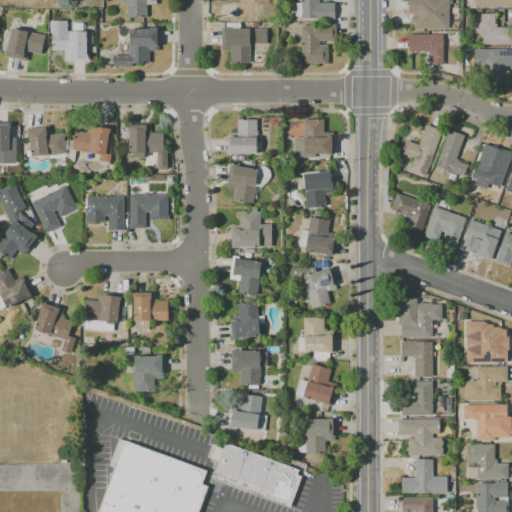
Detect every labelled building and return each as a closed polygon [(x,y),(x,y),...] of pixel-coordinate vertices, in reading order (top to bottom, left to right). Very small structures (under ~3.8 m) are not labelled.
[(146,18),(126,18),(126,0),(155,0),(155,5),(146,5),(146,18)] [(219,3),(234,3),(234,0),(253,0),(254,18),(224,18),(224,20),(219,20),(219,3)] [(301,19),(301,0),(319,0),(319,3),(334,3),(334,19),(318,20),(318,19),(301,19)] [(408,0),(450,0),(450,29),(414,30),(414,24),(411,24),(411,16),(414,16),(414,14),(408,14),(408,0)] [(511,44),(483,45),(482,33),(472,33),(472,14),(494,14),(494,24),(496,24),(496,28),(511,27),(511,44)] [(88,61),(64,61),(64,50),(51,51),(51,33),(49,33),(49,21),(66,21),(67,32),(86,32),(86,33),(92,33),(92,44),(86,44),(86,55),(88,55),(88,61)] [(301,64),(301,26),(330,26),(330,25),(335,25),(335,41),(319,42),(319,45),(327,45),(327,64),(322,64),(322,63),(301,64)] [(45,36),(41,55),(28,52),(26,61),(5,56),(11,28),(45,36)] [(221,51),(220,38),(222,38),(222,29),(228,28),(228,29),(266,29),(266,44),(249,44),(250,63),(230,64),(230,51),(221,51)] [(112,66),(112,56),(129,56),(129,29),(150,29),(157,29),(157,51),(148,51),(148,64),(131,64),(131,66),(112,66)] [(408,35),(443,35),(443,65),(429,65),(429,52),(408,52),(408,35)] [(475,49),(511,49),(511,67),(476,67),(475,49)] [(304,154),(304,138),(303,138),(303,119),(323,119),(323,133),(332,132),(333,155),(326,155),(326,154),(304,154)] [(228,132),(237,132),(237,120),(256,120),(256,131),(257,131),(257,136),(256,136),(256,153),(233,154),(233,155),(229,155),(229,145),(228,145),(228,132)] [(10,123),(10,129),(9,129),(9,151),(6,151),(6,159),(0,159),(0,124),(1,124),(1,123),(10,123)] [(166,151),(166,169),(156,169),(156,152),(145,152),(145,158),(132,158),(132,155),(129,153),(128,153),(128,131),(127,131),(127,124),(150,124),(150,133),(162,133),(162,151),(166,151)] [(425,125),(442,131),(426,175),(410,170),(414,158),(401,154),(405,141),(418,145),(425,125)] [(74,132),(87,133),(88,126),(110,129),(108,145),(111,145),(110,154),(111,154),(110,162),(99,161),(100,154),(71,150),(74,132)] [(63,134),(66,154),(46,156),(47,161),(37,162),(36,156),(32,157),(29,138),(28,138),(27,130),(49,127),(50,135),(63,134)] [(448,130),(464,136),(456,159),(459,160),(458,162),(467,165),(463,176),(435,166),(448,130)] [(471,178),(475,166),(484,170),(485,168),(488,169),(495,149),(511,155),(500,188),(471,178)] [(235,188),(226,187),(229,164),(236,165),(236,166),(257,170),(255,185),(252,204),(233,201),(235,188)] [(306,208),(304,190),(297,191),(296,178),(303,178),(303,174),(325,172),(325,171),(331,170),(333,193),(323,194),(324,207),(306,208)] [(0,193),(15,186),(25,208),(21,210),(22,214),(34,223),(28,231),(32,234),(32,233),(37,237),(24,255),(17,250),(9,260),(0,252),(0,237),(3,233),(4,234),(11,225),(0,203),(0,193)] [(64,186),(73,204),(74,204),(77,209),(60,217),(56,210),(52,212),(59,226),(45,233),(42,227),(43,226),(31,203),(64,186)] [(129,194),(167,194),(167,215),(168,215),(168,221),(149,221),(149,213),(146,213),(146,228),(129,228),(129,194)] [(430,206),(419,235),(405,230),(410,217),(390,210),(396,194),(430,206)] [(86,197),(123,197),(123,230),(108,230),(108,216),(104,216),(104,222),(86,222),(86,197)] [(465,218),(455,248),(441,243),(445,233),(441,231),(437,242),(423,237),(434,207),(465,218)] [(260,212),(260,225),(271,224),(271,247),(259,247),(239,247),(239,248),(231,248),(230,225),(240,225),(239,212),(260,212)] [(309,217),(329,220),(327,232),(336,234),(333,255),(331,255),(331,256),(325,255),(325,254),(305,251),(307,235),(309,217)] [(501,231),(490,260),(477,256),(482,243),(477,241),(472,254),(459,249),(463,236),(464,236),(470,220),(501,231)] [(511,256),(508,267),(494,262),(505,233),(511,235),(511,256)] [(256,296),(237,293),(240,275),(236,275),(236,276),(232,275),(235,257),(238,258),(238,259),(260,262),(258,276),(259,276),(256,296)] [(316,272),(324,270),(323,269),(331,267),(336,289),(327,292),(330,304),(311,309),(304,282),(290,282),(290,268),(314,267),(316,272)] [(22,277),(31,297),(27,299),(26,298),(0,310),(0,273),(8,269),(14,281),(22,277)] [(85,300),(98,301),(98,292),(107,293),(107,295),(120,297),(120,301),(119,301),(119,306),(126,307),(125,321),(117,320),(117,323),(113,323),(112,331),(103,330),(103,331),(83,329),(84,319),(83,319),(85,300)] [(132,293),(151,293),(151,292),(155,292),(155,301),(167,301),(167,320),(148,321),(149,330),(134,330),(134,320),(134,299),(132,299),(132,293)] [(237,304),(256,302),(259,336),(236,338),(236,339),(230,339),(229,318),(238,317),(237,304)] [(64,339),(49,334),(45,333),(45,334),(38,332),(38,330),(34,329),(41,309),(40,309),(42,303),(59,309),(59,307),(64,309),(61,317),(73,321),(68,336),(75,338),(70,354),(60,350),(64,339)] [(401,338),(401,323),(414,323),(414,304),(431,303),(431,304),(441,304),(441,320),(431,320),(431,325),(440,325),(440,336),(432,336),(432,337),(401,338)] [(302,318),(324,317),(324,331),(332,331),(332,353),(329,354),(329,361),(313,361),(313,353),(304,353),(304,352),(297,352),(296,337),(303,337),(302,318)] [(464,322),(486,322),(486,325),(493,325),(493,328),(499,328),(501,328),(501,330),(506,330),(506,337),(508,337),(508,351),(506,351),(506,363),(466,364),(466,337),(464,337),(464,322)] [(401,342),(432,342),(431,378),(413,377),(414,357),(400,357),(401,342)] [(239,351),(259,351),(259,352),(265,352),(265,366),(260,366),(260,385),(240,385),(240,373),(230,373),(230,362),(232,362),(232,350),(239,350),(239,351)] [(133,356),(155,357),(155,355),(162,355),(162,382),(157,382),(157,392),(132,391),(132,372),(133,372),(133,356)] [(311,364),(331,369),(327,382),(336,384),(330,406),(302,398),(311,364)] [(506,366),(506,381),(499,381),(499,400),(465,400),(465,381),(475,381),(475,366),(506,366)] [(408,381),(431,381),(431,415),(400,415),(400,400),(413,400),(413,395),(409,395),(409,390),(408,390),(408,381)] [(266,416),(264,433),(230,427),(232,411),(239,412),(242,394),(262,397),(259,415),(266,416)] [(462,405),(506,405),(506,417),(510,417),(510,434),(509,434),(509,438),(493,438),(493,440),(476,440),(476,419),(462,419),(462,405)] [(305,420),(327,419),(327,418),(333,418),(334,441),(325,441),(325,454),(306,454),(305,420)] [(397,419),(438,420),(438,434),(432,434),(432,438),(440,438),(440,441),(442,441),(442,445),(441,445),(441,449),(442,449),(442,453),(440,453),(440,456),(408,455),(408,453),(407,453),(407,447),(408,447),(408,438),(413,438),(413,435),(397,435),(397,419)] [(198,511),(208,486),(202,483),(207,471),(124,440),(124,441),(118,439),(108,466),(114,468),(98,511),(198,511)] [(224,442),(299,470),(297,475),(301,477),(289,508),(211,479),(224,442)] [(466,445),(493,445),(493,459),(496,459),(496,464),(507,464),(507,479),(476,479),(476,462),(474,462),(466,463),(466,445)] [(414,460),(432,460),(432,477),(446,477),(446,494),(401,494),(401,478),(414,478),(414,460)] [(476,483),(493,483),(507,483),(507,498),(494,498),(494,501),(507,501),(507,511),(476,511),(476,505),(475,505),(475,497),(476,497),(476,483)] [(401,511),(401,497),(432,497),(432,511),(401,511)]
